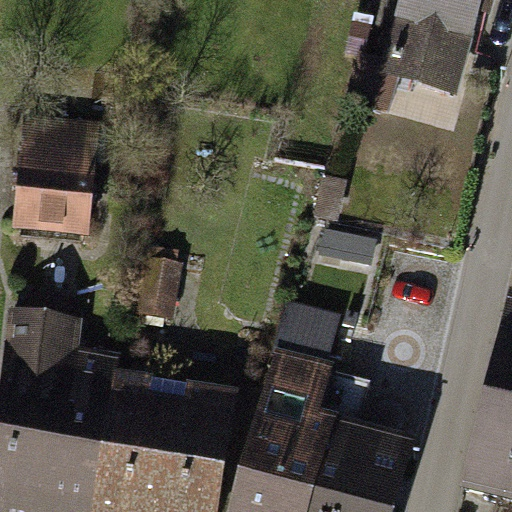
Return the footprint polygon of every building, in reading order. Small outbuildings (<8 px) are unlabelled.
[(405,0),(386,67),(360,59),(347,105),(384,116),(392,90),(460,109),(476,54),(478,55),(486,27),(495,29),(503,0),(405,0)] [(103,130),(27,123),(15,244),(92,251),(103,130)] [(380,245),(327,233),(321,262),(325,263),(323,269),(341,273),(342,267),(373,274),(380,245)] [(148,249),(136,320),(176,327),(186,269),(179,268),(181,255),(148,249)] [(511,289),(511,290),(485,395),(511,401),(511,289)] [(274,365),(277,367),(279,360),(331,375),(343,323),(289,307),(274,365)] [(92,511),(113,382),(116,362),(74,356),(78,330),(12,321),(0,453),(0,511),(92,511)] [(331,375),(279,360),(277,367),(237,511),(318,511),(341,432),(325,427),(336,377),(331,375)] [(113,382),(92,511),(214,511),(233,404),(113,382)] [(511,503),(511,401),(485,395),(462,491),(511,503)] [(318,511),(405,511),(421,455),(341,432),(318,511)]
